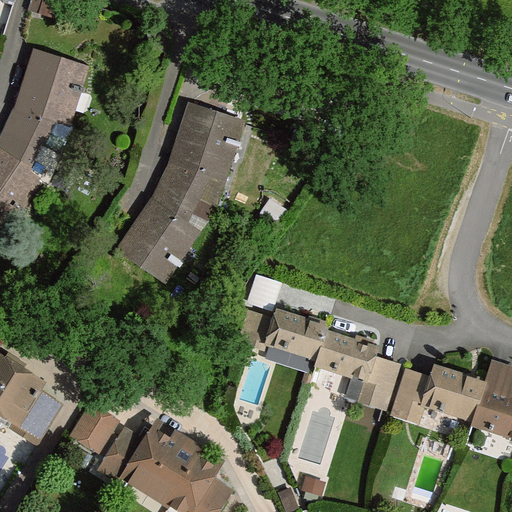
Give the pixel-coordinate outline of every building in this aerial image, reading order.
[(87,72),(33,54),(0,142),(0,229),(10,237),(58,162),(87,72)] [(242,122),(188,104),(154,194),(118,250),(165,287),(213,211),(242,122)] [(251,299),(278,307),(286,279),(260,271),(251,299)] [(511,393),(430,367),(427,375),(376,359),(380,347),(273,312),(260,350),(363,383),(357,401),(415,419),(419,405),(511,434),(511,393)] [(0,427),(36,448),(61,407),(38,394),(43,385),(0,359),(0,427)] [(93,397),(74,435),(106,451),(125,413),(93,397)] [(95,470),(162,511),(218,511),(231,492),(212,480),(218,469),(149,425),(140,439),(122,427),(95,470)]
